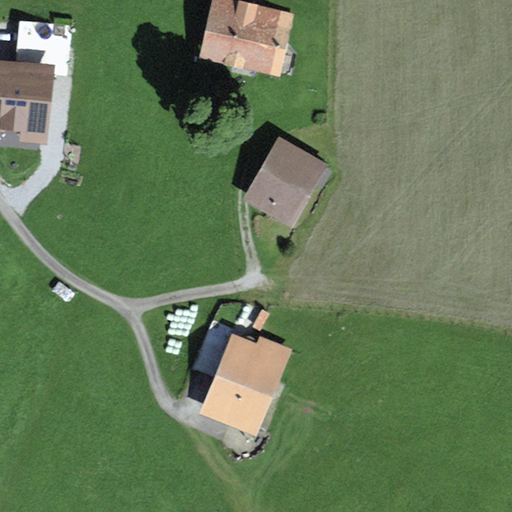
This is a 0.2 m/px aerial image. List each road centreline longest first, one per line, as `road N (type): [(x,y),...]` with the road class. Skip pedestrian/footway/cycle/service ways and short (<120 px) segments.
road 1 (track): [(218,429),(174,408),(129,310),(51,261),(0,199)]
road 2 (track): [(248,137),(242,201),(254,278),(129,310)]
